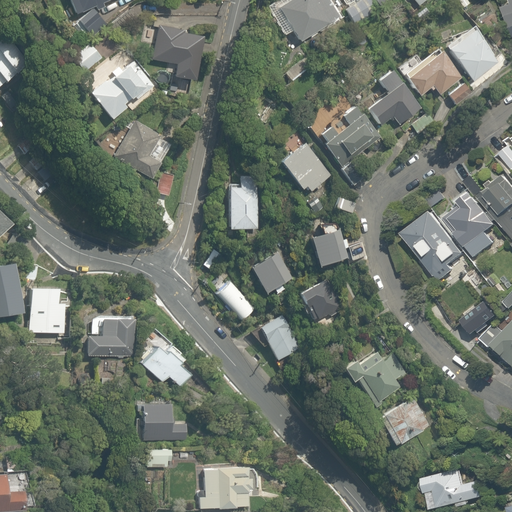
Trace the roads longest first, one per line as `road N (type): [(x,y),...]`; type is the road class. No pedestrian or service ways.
road 1 (residential): [(511,410),(412,333),(380,258),(371,212),(384,183),(511,106)]
road 2 (residential): [(365,511),(161,278)]
road 3 (residential): [(239,0),(187,229),(161,278)]
road 4 (residential): [(161,278),(56,231),(0,177)]
